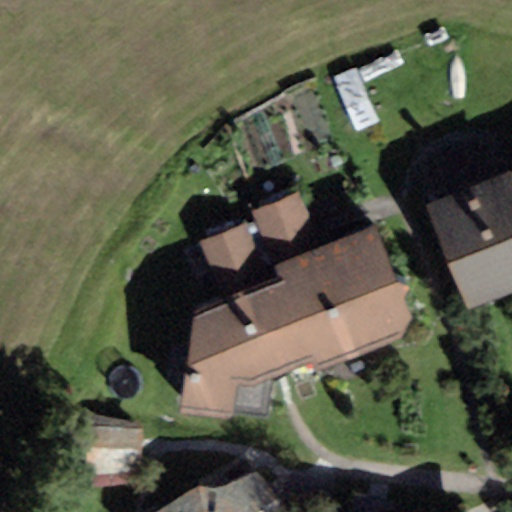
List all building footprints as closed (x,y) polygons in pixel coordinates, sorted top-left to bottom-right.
[(511,293),(511,172),(511,170),(427,202),(470,310),(511,293)] [(254,213),(278,276),(312,360),(319,372),(400,341),(413,317),(375,225),(325,245),(318,231),(299,193),(254,213)] [(280,374),(312,360),(278,276),(270,280),(248,223),(200,241),(223,300),(194,313),(181,408),(268,414),(272,378),(280,374)] [(142,447),(141,427),(88,428),(89,473),(142,472),(142,447)] [(198,485),(157,511),(290,511),(257,472),(219,488),(198,485)]
